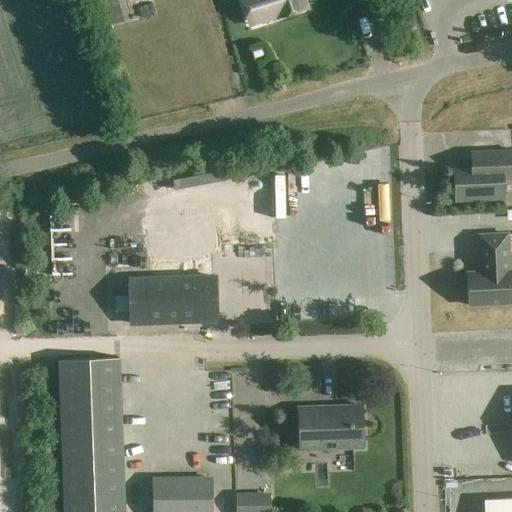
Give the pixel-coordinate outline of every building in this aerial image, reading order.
[(110,0),(118,18),(132,12),(126,0),(110,0)] [(271,0),(278,19),(307,10),(303,0),(271,0)] [(255,58),(264,55),(263,49),(253,52),(255,58)] [(503,180),(511,179),(511,150),(470,153),(471,167),(454,168),(456,201),(504,199),(503,180)] [(179,201),(201,198),(199,184),(177,187),(179,201)] [(219,208),(185,213),(188,235),(222,231),(219,208)] [(468,306),(511,303),(511,289),(511,272),(509,272),(508,235),(479,236),(480,273),(467,273),(468,306)] [(297,261),(308,261),(308,236),(272,236),(272,257),(296,256),(297,261)] [(319,263),(309,264),(311,308),(320,307),(319,263)] [(131,283),(133,324),(214,321),(212,276),(170,277),(170,281),(131,283)] [(63,511),(123,511),(118,360),(58,362),(63,511)] [(300,450),(363,448),(362,406),(298,408),(300,450)] [(217,429),(235,426),(232,414),(215,418),(217,429)] [(153,511),(212,511),(212,478),(153,479),(153,511)] [(239,495),(238,511),(275,511),(276,496),(239,495)] [(511,511),(511,499),(485,501),(485,511),(511,511)]
